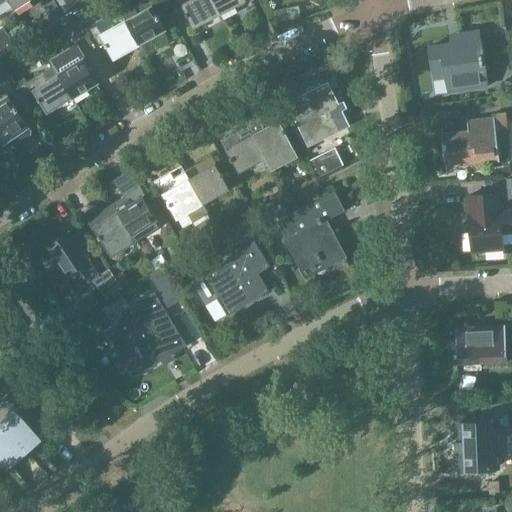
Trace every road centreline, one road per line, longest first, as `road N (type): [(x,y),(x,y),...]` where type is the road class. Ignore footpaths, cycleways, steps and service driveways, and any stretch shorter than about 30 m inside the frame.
road 1 (residential): [(0,220),(374,11)]
road 2 (residential): [(47,511),(108,457),(243,363),(404,294)]
road 3 (residential): [(404,294),(374,11)]
road 4 (residential): [(417,511),(404,294)]
road 5 (residential): [(374,11),(499,0)]
